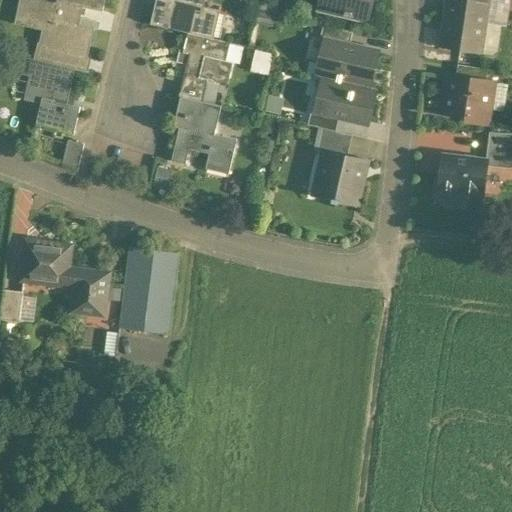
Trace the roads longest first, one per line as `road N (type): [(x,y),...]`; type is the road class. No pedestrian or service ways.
road 1 (residential): [(0,159),(246,246),(389,272),(415,0)]
road 2 (track): [(362,511),(389,272)]
road 3 (residential): [(133,0),(123,128)]
